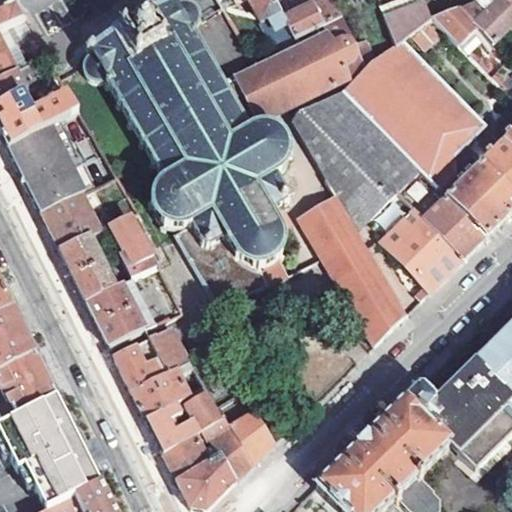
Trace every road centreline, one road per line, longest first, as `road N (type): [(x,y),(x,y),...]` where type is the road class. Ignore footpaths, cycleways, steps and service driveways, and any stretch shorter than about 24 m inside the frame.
road 1 (residential): [(511,261),(250,511)]
road 2 (secondary): [(0,215),(147,511)]
